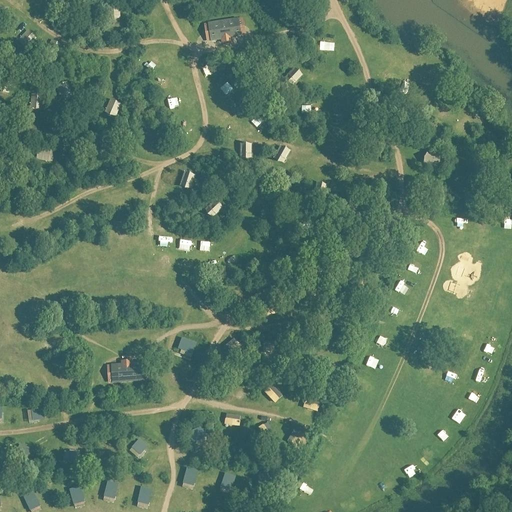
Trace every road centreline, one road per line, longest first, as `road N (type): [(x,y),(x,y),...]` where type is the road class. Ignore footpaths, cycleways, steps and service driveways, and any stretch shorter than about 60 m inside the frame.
road 1 (track): [(405,210),(435,228),(443,251),(356,458)]
road 2 (track): [(198,52),(195,76),(207,118),(197,149),(39,217)]
road 3 (track): [(185,41),(101,52),(43,26)]
road 4 (track): [(219,327),(114,352),(91,342)]
road 5 (track): [(181,404),(127,511)]
